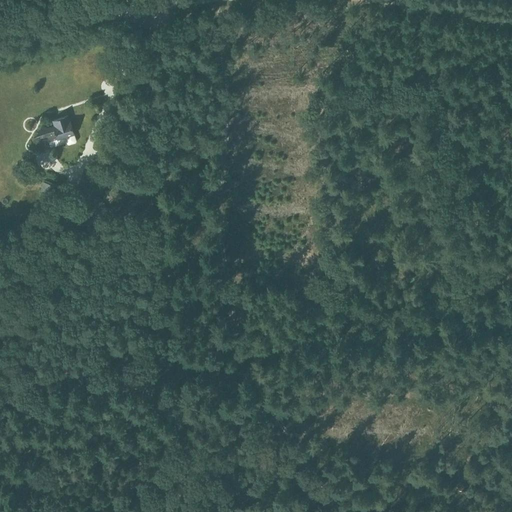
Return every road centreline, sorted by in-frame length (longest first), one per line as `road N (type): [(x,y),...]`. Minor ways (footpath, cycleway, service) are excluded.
road 1 (track): [(219,5),(218,237),(230,316),(251,377),(334,511)]
road 2 (track): [(193,511),(144,60),(158,14)]
road 3 (unclassified): [(0,38),(147,16)]
road 4 (track): [(511,21),(380,0)]
